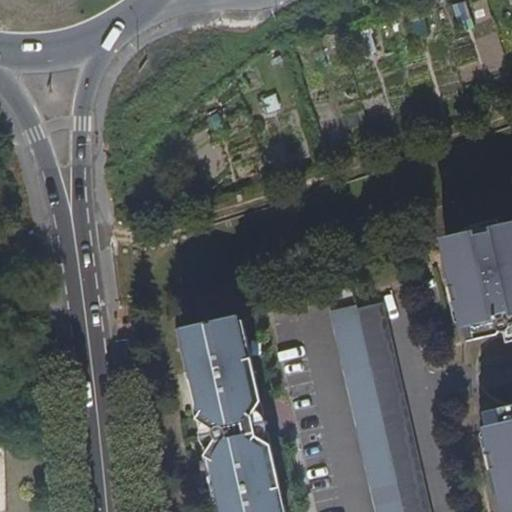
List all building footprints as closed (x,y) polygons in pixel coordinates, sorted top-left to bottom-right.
[(511,235),(449,249),(452,262),(448,263),(452,290),(449,291),(452,308),(456,307),(461,334),(465,334),(480,345),(487,336),(489,336),(493,335),(495,335),(500,340),(502,341),(504,341),(506,340),(508,339),(509,337),(509,335),(510,333),(511,331),(511,235)] [(361,322),(401,511),(430,511),(388,312),(360,318),(361,322)] [(205,511),(211,511),(213,511),(275,511),(273,499),(281,497),(269,441),(256,444),(252,424),(264,421),(252,364),(245,366),(236,322),(177,336),(186,379),(178,381),(188,427),(206,436),(204,439),(203,441),(203,444),(204,446),(206,448),(209,449),(195,464),(205,511)] [(401,511),(361,322),(335,327),(374,511),(401,511)] [(505,503),(506,511),(511,511),(511,418),(511,419),(511,422),(509,423),(505,424),(502,423),(494,417),(484,439),(489,462),(484,463),(487,477),(492,477),(498,504),(505,503)]
